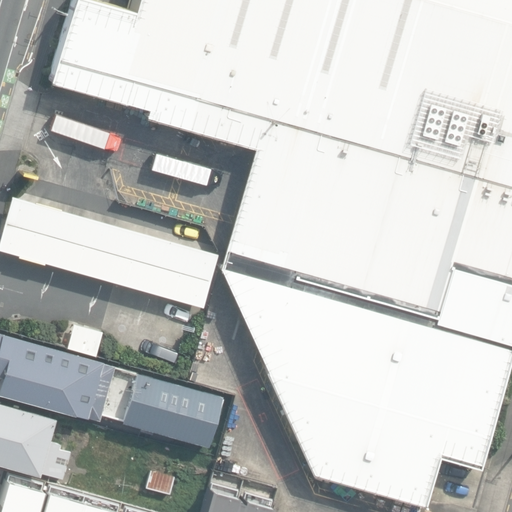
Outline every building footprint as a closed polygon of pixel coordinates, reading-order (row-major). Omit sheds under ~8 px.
[(511,0),(126,0),(125,5),(102,0),(52,0),(31,77),(141,107),(138,115),(248,146),(215,268),(309,471),(423,503),(436,454),(479,465),(511,343),(511,0)] [(214,253),(9,195),(0,226),(0,249),(199,305),(214,253)] [(111,360),(0,329),(0,391),(95,418),(97,412),(110,364),(111,360)] [(218,395),(110,364),(97,412),(204,443),(218,395)] [(0,398),(0,460),(31,469),(62,477),(69,450),(56,446),(58,441),(40,436),(47,411),(0,398)] [(178,475),(147,466),(142,485),(173,494),(178,475)] [(0,511),(130,511),(9,478),(0,507),(0,511)] [(264,511),(268,497),(202,479),(193,511),(264,511)]
